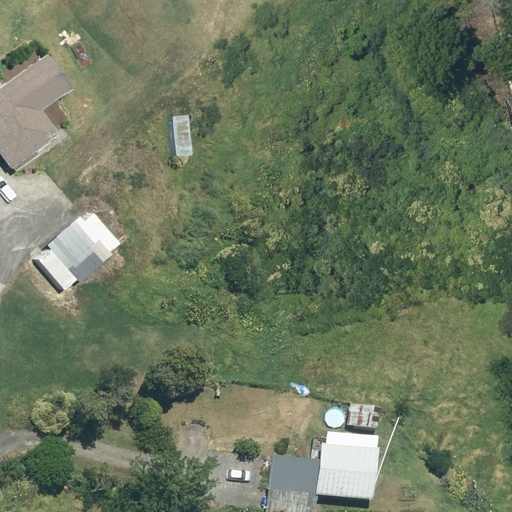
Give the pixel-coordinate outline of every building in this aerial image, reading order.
[(55,132),(37,108),(67,86),(41,51),(0,81),(0,154),(8,166),(55,132)] [(185,157),(183,114),(167,115),(169,158),(185,157)] [(162,140),(129,133),(124,157),(157,164),(162,140)] [(102,323),(111,292),(83,284),(73,315),(102,323)] [(195,371),(164,380),(201,390),(195,371)] [(350,406),(346,426),(375,431),(378,412),(350,406)] [(132,437),(143,437),(144,428),(133,427),(132,437)] [(272,460),(267,511),(314,511),(316,496),(371,501),(375,452),(320,448),(319,463),(272,460)]
